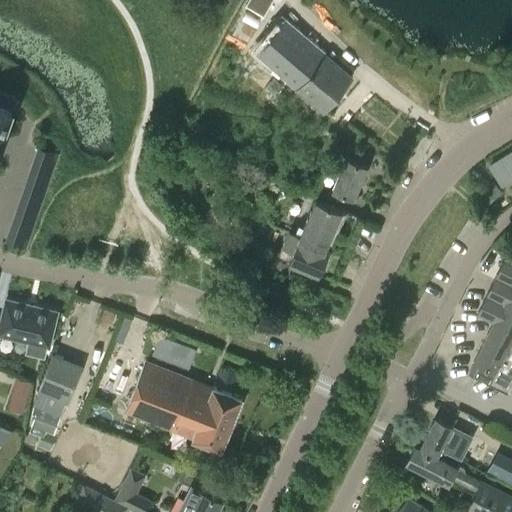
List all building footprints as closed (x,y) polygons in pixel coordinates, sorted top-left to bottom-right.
[(247,0),(228,33),(245,46),(273,0),(247,0)] [(323,109),(352,77),(288,20),(259,52),(323,109)] [(0,140),(11,110),(0,106),(0,140)] [(38,148),(34,159),(53,166),(57,155),(38,148)] [(503,185),(511,179),(511,153),(492,166),(503,185)] [(355,196),(370,166),(349,156),(334,186),(355,196)] [(34,159),(30,171),(49,177),(53,166),(34,159)] [(174,173),(173,180),(176,186),(183,188),(189,184),(191,177),(187,171),(180,169),(174,173)] [(492,180),(477,194),(487,204),(501,191),(492,180)] [(278,257),(288,261),(319,276),(331,250),(326,247),(343,210),(317,198),(301,233),(288,229),(278,257)] [(18,199),(12,220),(38,227),(43,206),(18,199)] [(7,235),(5,242),(29,250),(31,243),(7,235)] [(511,383),(511,262),(504,260),(478,313),(476,316),(493,324),(469,371),(508,389),(511,383)] [(6,299),(1,319),(0,319),(0,334),(48,346),(57,311),(6,299)] [(121,323),(128,326),(131,320),(123,317),(121,323)] [(188,368),(196,348),(159,334),(151,354),(188,368)] [(124,337),(116,335),(114,340),(121,343),(124,337)] [(83,364),(52,352),(38,391),(39,391),(35,402),(62,413),(66,402),(68,403),(83,364)] [(145,360),(126,410),(193,436),(193,438),(222,449),(242,396),(214,385),(213,387),(195,379),(145,360)] [(237,372),(222,366),(217,382),(231,388),(237,372)] [(15,378),(12,390),(26,394),(29,382),(15,378)] [(32,408),(30,414),(35,416),(31,426),(53,434),(59,419),(32,408)] [(415,445),(415,446),(439,460),(440,458),(441,456),(447,455),(456,460),(469,435),(452,426),(436,417),(420,447),(415,445)] [(456,466),(440,458),(439,460),(415,446),(407,462),(448,483),(451,477),(474,489),(479,479),(465,472),(464,466),(457,463),(456,466)] [(511,459),(496,451),(486,470),(511,483),(511,459)] [(178,479),(191,486),(193,482),(196,475),(183,469),(178,479)] [(511,511),(511,495),(482,480),(467,510),(471,511),(511,511)] [(177,511),(215,511),(223,498),(193,482),(177,511)] [(85,485),(76,502),(83,505),(95,511),(122,511),(126,506),(91,488),(85,485)] [(122,485),(115,499),(141,511),(143,511),(150,499),(136,492),(122,485)] [(431,511),(409,497),(399,511),(431,511)]
